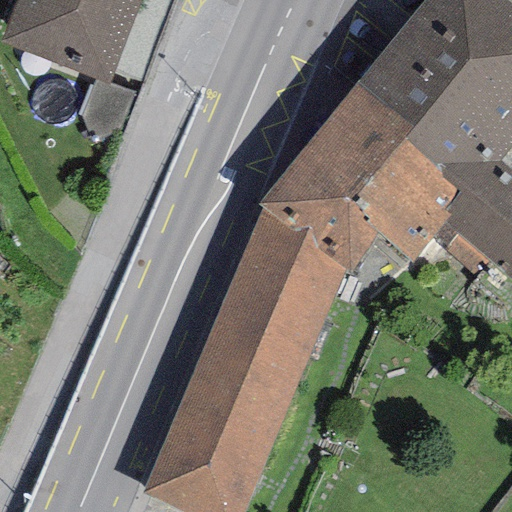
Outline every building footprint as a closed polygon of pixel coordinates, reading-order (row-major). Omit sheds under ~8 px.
[(15,0),(0,42),(109,87),(142,0),(15,0)] [(511,5),(505,0),(423,0),(357,83),(412,127),(402,139),(464,189),(491,156),(499,161),(511,144),(511,5)] [(412,127),(357,83),(257,203),(262,207),(345,270),(349,273),(377,233),(410,263),(443,226),(451,216),(445,212),(464,189),(402,139),(412,127)] [(511,172),(499,161),(491,156),(464,189),(445,212),(451,216),(443,226),(511,281),(511,172)] [(243,511),(345,270),(262,207),(141,494),(181,511),(243,511)]
